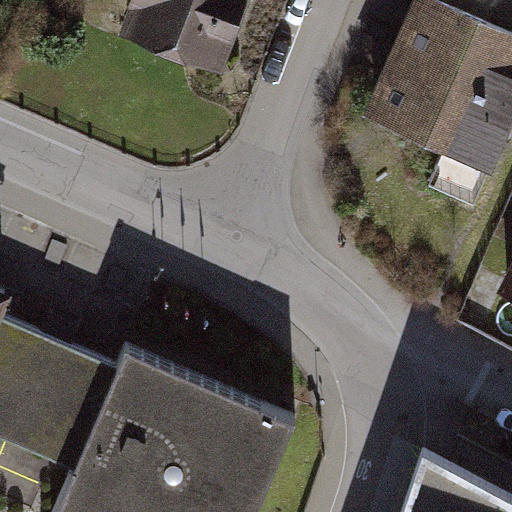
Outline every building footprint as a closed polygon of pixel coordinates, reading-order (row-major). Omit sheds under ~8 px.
[(240,0),(139,0),(129,27),(219,60),(240,0)] [(511,105),(511,24),(452,0),(398,0),(354,106),(488,162),(511,105)] [(511,241),(489,285),(511,297),(511,241)] [(13,297),(0,292),(0,447),(67,476),(52,511),(260,511),(301,414),(127,342),(124,341),(115,361),(58,336),(5,315),(13,297)] [(511,511),(511,493),(426,447),(403,511),(511,511)]
